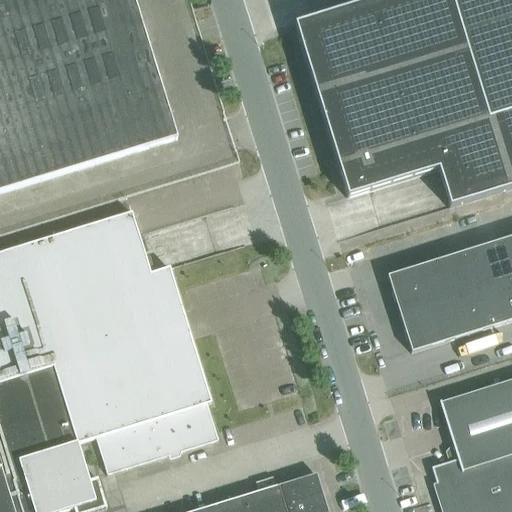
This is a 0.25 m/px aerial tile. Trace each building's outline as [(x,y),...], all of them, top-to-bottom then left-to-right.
[(0,0),(0,194),(177,140),(148,47),(152,39),(144,35),(140,22),(145,14),(136,10),(133,0),(0,0)] [(511,0),(381,0),(294,27),(348,200),(438,172),(450,210),(511,190),(511,0)] [(180,65),(197,115),(218,108),(202,58),(180,65)] [(130,190),(231,164),(221,125),(212,127),(219,154),(141,174),(141,172),(126,175),(130,190)] [(60,511),(69,509),(69,511),(90,511),(102,509),(92,479),(84,481),(73,445),(91,440),(102,476),(213,441),(202,405),(206,404),(164,268),(145,274),(126,213),(0,252),(0,511),(322,511),(311,475),(271,488),(268,477),(250,483),(254,493),(192,511),(60,511)] [(411,355),(511,322),(511,239),(387,278),(411,355)] [(444,453),(448,463),(432,469),(445,511),(511,511),(511,381),(439,404),(452,445),(444,453)]
